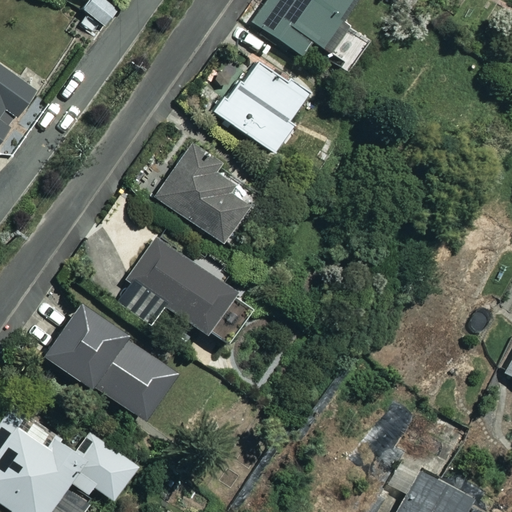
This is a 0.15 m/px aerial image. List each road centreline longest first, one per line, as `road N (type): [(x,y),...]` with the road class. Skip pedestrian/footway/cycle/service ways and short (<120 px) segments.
road 1 (residential): [(217,0),(0,302)]
road 2 (residential): [(0,203),(145,0)]
